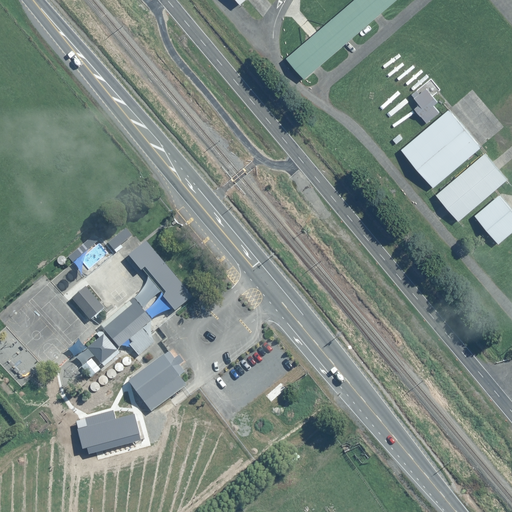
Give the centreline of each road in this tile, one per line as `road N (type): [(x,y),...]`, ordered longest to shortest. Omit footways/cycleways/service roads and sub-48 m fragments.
road 1 (secondary): [(28,0),(456,511)]
road 2 (tertiary): [(167,0),(511,410)]
